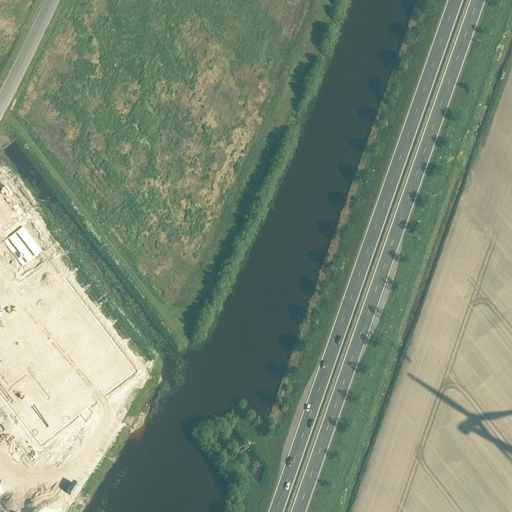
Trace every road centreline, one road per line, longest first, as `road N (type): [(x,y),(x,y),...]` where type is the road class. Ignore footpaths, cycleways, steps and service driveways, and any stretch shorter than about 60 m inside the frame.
road 1 (trunk): [(298,511),(478,0)]
road 2 (trunk): [(455,0),(277,511)]
